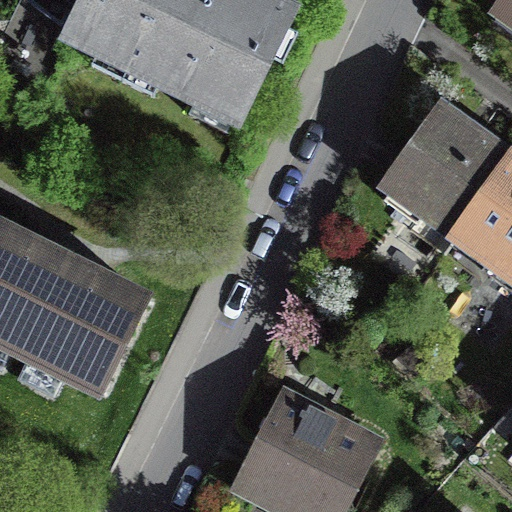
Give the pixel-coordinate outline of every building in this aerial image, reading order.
[(40,0),(79,19),(88,0),(40,0)] [(88,0),(79,19),(70,36),(237,119),(289,15),(259,0),(88,0)] [(511,21),(511,0),(502,0),(496,10),(511,21)] [(511,159),(482,138),(442,109),(412,151),(410,150),(384,186),(392,192),(385,201),(418,225),(413,232),(445,255),(511,161),(511,159)] [(511,161),(445,255),(477,279),(483,271),(511,292),(511,161)] [(146,302),(0,228),(0,340),(102,391),(146,302)] [(342,511),(376,445),(283,398),(243,476),(250,479),(244,490),(287,511),(297,511),(301,506),(311,511),(342,511)]
